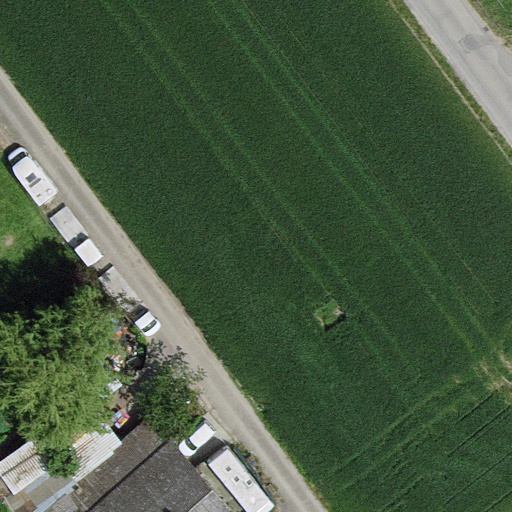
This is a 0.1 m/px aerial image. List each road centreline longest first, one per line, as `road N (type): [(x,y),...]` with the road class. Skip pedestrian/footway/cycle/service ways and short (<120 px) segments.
road 1 (track): [(0,91),(312,511)]
road 2 (unclassified): [(511,96),(440,0)]
